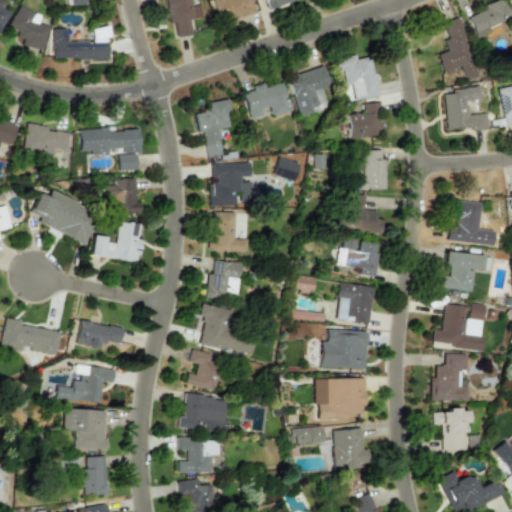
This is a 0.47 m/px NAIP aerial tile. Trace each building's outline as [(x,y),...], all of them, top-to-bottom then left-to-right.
[(162,0),(166,23),(172,23),(174,36),(193,33),(191,18),(199,17),(197,4),(189,5),(188,0),(162,0)] [(210,0),(214,11),(223,8),(227,20),(252,12),(248,0),(210,0)] [(263,0),(266,8),(295,0),(263,0)] [(474,38),(488,32),(486,27),(508,18),(500,0),(497,0),(464,14),(474,38)] [(46,26),(36,23),(39,14),(13,7),(7,28),(15,30),(13,37),(21,39),(19,45),(39,51),(46,26)] [(440,22),(445,38),(440,39),(444,50),(434,54),(440,73),(459,66),(463,79),(477,75),(457,16),(440,22)] [(51,29),(62,28),(63,43),(104,42),(105,58),(51,59),(51,29)] [(375,95),(367,55),(353,58),(352,54),(332,58),(335,72),(339,71),(342,85),(348,84),(351,100),(375,95)] [(295,115),(323,108),(318,90),(326,87),(321,65),(284,75),(295,115)] [(246,117),(263,113),(264,116),(287,110),(279,81),(248,89),(249,90),(240,92),(246,117)] [(511,84),(494,88),(501,127),(511,124),(511,84)] [(441,93),(443,130),(484,127),(483,111),(463,111),(461,92),(441,93)] [(203,158),(221,155),(217,127),(228,126),(224,99),(205,102),(206,110),(191,112),(194,133),(199,132),(203,158)] [(345,137),(379,136),(378,102),(360,103),(360,113),(344,113),(345,137)] [(0,143),(7,146),(14,123),(0,118),(0,143)] [(64,149),(65,132),(43,130),(44,125),(22,123),(20,151),(51,153),(51,148),(64,149)] [(76,129),(77,151),(87,151),(88,155),(114,154),(115,170),(134,169),(133,152),(136,152),(135,128),(113,130),(113,127),(76,129)] [(379,150),(351,149),(350,188),(371,189),(371,177),(378,177),(379,150)] [(290,181),(295,163),(275,157),(269,174),(290,181)] [(208,164),(208,180),(205,180),(206,205),(247,203),(246,181),(238,181),(238,176),(247,175),(246,162),(208,164)] [(137,213),(136,202),(132,202),(131,178),(111,179),(111,184),(103,185),(105,215),(137,213)] [(28,209),(39,213),(35,224),(80,241),(92,209),(47,191),(45,196),(35,192),(28,209)] [(362,195),(345,193),(342,215),(335,214),(333,227),(379,233),(380,219),(371,218),(373,211),(360,209),(362,195)] [(452,241),(474,243),(475,231),(484,232),(485,220),(476,220),(478,202),(450,200),(448,220),(454,220),(452,241)] [(87,256),(134,261),(137,239),(135,239),(137,223),(115,220),(112,242),(102,241),(103,237),(89,235),(87,256)] [(337,267),(354,266),(354,275),(374,274),(373,243),(354,244),(354,239),(335,240),(337,267)] [(479,255),(441,250),(439,266),(447,267),(445,276),(439,275),(438,287),(467,291),(470,270),(477,271),(479,255)] [(236,261),(211,260),(210,273),(203,273),(202,298),(224,299),(225,293),(235,293),(236,261)] [(290,289),(309,292),(311,279),(292,276),(290,289)] [(370,287),(337,282),(331,318),(364,323),(370,287)] [(230,309),(198,303),(195,317),(201,318),(196,344),(247,354),(250,335),(225,330),(230,309)] [(479,351),(480,335),(477,335),(480,304),(466,303),(465,317),(461,317),(462,306),(441,304),(438,329),(429,328),(428,342),(448,344),(448,348),(479,351)] [(57,332),(17,324),(17,320),(2,318),(0,330),(0,348),(18,351),(19,349),(52,355),(57,332)] [(362,368),(363,331),(324,329),(323,341),(317,341),(316,367),(362,368)] [(180,384),(210,391),(218,355),(188,348),(185,361),(194,364),(191,374),(183,372),(180,384)] [(462,401),(464,354),(441,353),(440,365),(431,365),(431,377),(427,377),(426,399),(462,401)] [(96,403),(98,381),(108,382),(109,372),(71,368),(69,387),(53,385),(52,398),(96,403)] [(311,377),(310,405),(315,405),(315,419),(332,419),(332,413),(361,413),(361,378),(311,377)] [(191,421),(192,393),(180,393),(179,416),(174,416),(173,428),(196,429),(197,421),(191,421)] [(438,450),(463,448),(462,422),(465,422),(464,408),(436,410),(438,450)] [(71,447),(101,448),(102,410),(60,409),(60,431),(72,431),(71,447)] [(320,443),(320,427),(285,428),(285,444),(320,443)] [(501,440),(488,450),(493,457),(489,460),(503,479),(511,472),(511,428),(510,430),(511,432),(511,444),(507,448),(501,440)] [(328,431),(330,468),(362,466),(359,429),(328,431)] [(206,455),(199,455),(199,438),(173,437),(173,449),(182,450),(182,460),(174,460),(174,472),(206,472),(206,455)] [(101,455),(82,456),(83,469),(78,470),(79,495),(103,493),(101,455)] [(500,495),(493,479),(475,486),(469,474),(453,481),(449,471),(433,477),(447,511),(450,511),(460,508),(461,510),(500,495)] [(174,495),(185,494),(186,504),(179,504),(179,511),(207,511),(206,481),(195,482),(195,479),(173,480),(174,495)] [(356,511),(373,511),(368,492),(352,497),(356,511)]
